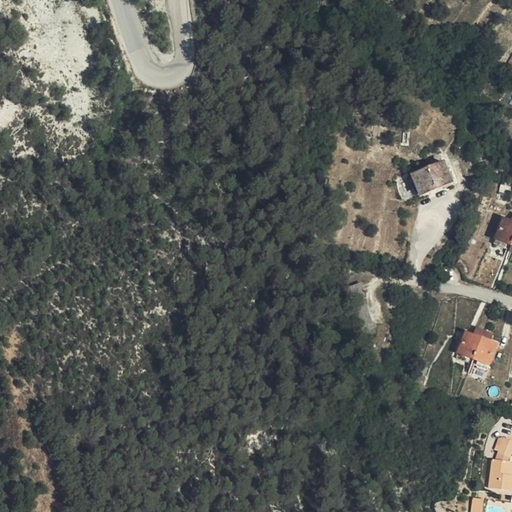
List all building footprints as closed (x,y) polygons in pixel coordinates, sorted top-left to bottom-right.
[(446,161),(413,172),(419,193),(452,182),(446,161)] [(511,222),(504,219),(496,239),(511,245),(511,222)] [(511,245),(496,239),(493,244),(509,251),(511,245)] [(345,290),(349,300),(362,294),(358,284),(345,290)] [(362,294),(349,300),(360,328),(374,322),(362,294)] [(374,322),(360,328),(365,339),(378,333),(374,322)] [(475,359),(490,365),(497,346),(490,343),(492,335),(477,329),(473,337),(466,334),(459,354),(475,359)] [(457,359),(472,365),(475,359),(459,354),(457,359)] [(488,371),(490,365),(475,359),(472,365),(488,371)] [(423,377),(418,376),(416,382),(423,384),(425,378),(423,377)] [(494,459),(491,458),(488,486),(490,486),(511,488),(511,472),(509,473),(510,460),(508,460),(508,457),(511,446),(511,438),(503,436),(502,438),(498,449),(494,459)] [(498,436),(494,448),(498,449),(502,438),(498,436)] [(480,511),(482,497),(472,496),(469,511),(480,511)]
